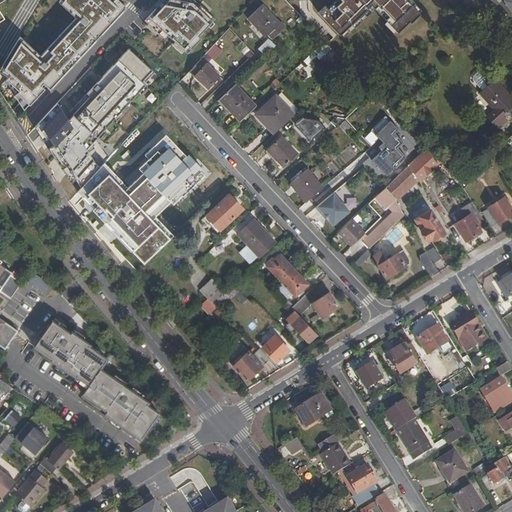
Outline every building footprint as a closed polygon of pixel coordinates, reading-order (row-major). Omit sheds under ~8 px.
[(21,35),(0,70),(8,83),(30,103),(48,86),(51,88),(126,7),(117,0),(59,0),(59,1),(76,15),(41,54),(21,35)] [(162,0),(145,19),(166,37),(169,34),(188,52),(200,38),(198,36),(215,17),(196,0),(162,0)] [(281,21),(263,2),(248,17),(266,36),(269,34),(273,39),(287,25),(281,20),(281,21)] [(240,41),(235,47),(244,55),(249,49),(240,41)] [(61,98),(36,125),(71,181),(76,178),(81,186),(109,156),(96,138),(146,84),(144,82),(155,71),(129,48),(70,110),(61,98)] [(208,87),(219,76),(201,59),(190,70),(208,87)] [(475,74),(475,78),(484,89),(494,80),(485,70),(481,69),(475,74)] [(511,88),(500,75),(494,80),(484,89),(481,92),(511,126),(511,125),(511,88)] [(242,88),(237,82),(221,98),(225,103),(242,88)] [(242,88),(225,103),(241,120),(257,104),(242,88)] [(277,96),(259,113),(275,132),(294,114),(277,96)] [(157,106),(139,125),(159,146),(175,131),(168,124),(163,118),(166,115),(157,106)] [(293,125),(308,142),(322,129),(307,112),(293,125)] [(166,115),(163,118),(168,124),(171,121),(166,115)] [(386,115),(372,128),(384,141),(379,145),(382,149),(372,159),(388,176),(408,156),(400,147),(405,141),(395,131),(399,128),(386,115)] [(299,152),(282,134),(267,149),(283,167),(299,152)] [(437,158),(428,148),(410,164),(418,177),(437,158)] [(219,160),(208,150),(184,174),(195,185),(219,160)] [(114,193),(110,196),(115,202),(130,186),(125,181),(131,176),(124,169),(126,166),(117,157),(98,176),(114,193)] [(126,166),(124,169),(131,176),(133,174),(126,166)] [(396,198),(395,198),(399,204),(421,182),(406,168),(386,187),(396,198)] [(486,172),(482,168),(475,175),(478,177),(480,179),(486,172)] [(307,169),(291,182),(308,201),(323,187),(307,169)] [(470,181),(466,176),(460,182),(463,185),(465,187),(470,181)] [(394,212),(364,241),(369,247),(405,214),(399,204),(395,198),(396,198),(386,187),(378,195),(394,212)] [(189,208),(195,214),(213,197),(208,191),(189,208)] [(335,191),(320,204),(335,222),(351,208),(335,191)] [(243,208),(229,192),(206,214),(214,223),(212,224),(218,231),(243,208)] [(511,206),(505,196),(490,206),(499,221),(511,213),(511,206)] [(184,198),(170,211),(177,217),(190,204),(184,198)] [(481,232),(480,230),(488,225),(474,201),(456,212),(461,220),(456,223),(467,240),(481,232)] [(424,228),(423,230),(429,240),(434,237),(434,238),(445,232),(431,209),(430,209),(429,206),(424,209),(426,212),(417,218),(424,228)] [(490,206),(483,210),(493,225),(499,221),(490,206)] [(276,241),(254,218),(239,233),(260,256),(276,241)] [(354,218),(340,231),(353,246),(367,232),(354,218)] [(234,240),(227,233),(210,250),(216,257),(234,240)] [(434,246),(427,250),(434,261),(441,257),(434,246)] [(399,251),(379,263),(388,277),(407,265),(404,260),(409,258),(403,250),(399,252),(399,251)] [(427,250),(418,255),(431,276),(440,271),(434,261),(427,250)] [(282,252),(269,265),(283,279),(296,267),(282,252)] [(204,268),(215,260),(209,253),(199,261),(204,268)] [(0,287),(10,273),(12,271),(0,262),(0,261),(2,259),(0,257),(0,287)] [(297,294),(310,282),(296,267),(283,279),(297,294)] [(497,285),(504,297),(511,292),(511,271),(501,278),(503,282),(497,285)] [(31,272),(25,281),(43,295),(50,286),(31,272)] [(21,281),(10,273),(0,287),(0,289),(10,296),(21,281)] [(214,275),(201,288),(217,305),(221,302),(231,293),(226,288),(214,275)] [(231,283),(226,288),(231,293),(236,288),(231,283)] [(287,298),(290,295),(280,284),(277,287),(287,298)] [(331,291),(313,302),(323,316),(340,306),(331,291)] [(241,304),(246,300),(239,292),(234,296),(241,304)] [(313,298),(309,294),(294,307),(296,309),(301,313),(312,303),(310,301),(313,298)] [(293,322),(311,341),(319,334),(301,313),(296,309),(291,313),(296,319),(293,322)] [(468,346),(485,335),(470,310),(453,321),(468,346)] [(0,348),(5,352),(20,330),(0,316),(0,348)] [(54,322),(36,348),(93,386),(103,370),(110,361),(54,322)] [(428,351),(448,339),(438,322),(418,335),(428,351)] [(278,360),(290,349),(273,330),(260,341),(278,360)] [(401,371),(416,361),(404,341),(389,350),(401,371)] [(227,358),(235,363),(244,350),(236,344),(227,358)] [(234,366),(247,380),(271,357),(263,348),(255,355),(251,350),(234,366)] [(469,354),(464,357),(466,361),(468,364),(473,360),(469,354)] [(498,365),(502,371),(511,366),(507,359),(498,365)] [(367,385),(383,376),(373,360),(358,369),(367,385)] [(103,370),(93,386),(86,395),(111,412),(108,416),(144,440),(161,414),(150,407),(152,403),(103,370)] [(483,386),(496,407),(511,396),(511,390),(502,374),(483,386)] [(0,380),(0,398),(1,400),(10,388),(0,380)] [(306,422),(331,406),(321,390),(296,406),(306,422)] [(398,427),(416,416),(404,399),(387,411),(398,427)] [(506,429),(511,425),(511,410),(500,418),(506,429)] [(457,427),(445,434),(450,442),(468,430),(458,413),(452,417),(457,427)] [(398,427),(415,456),(428,448),(422,437),(426,434),(416,416),(398,427)] [(29,420),(17,435),(37,452),(49,436),(29,420)] [(77,428),(71,424),(62,435),(68,440),(77,428)] [(342,427),(320,440),(325,448),(339,439),(347,435),(342,427)] [(474,429),(469,432),(478,446),(482,443),(474,429)] [(16,437),(10,432),(0,443),(0,455),(8,446),(16,437)] [(426,434),(422,437),(428,448),(432,445),(426,434)] [(296,438),(284,446),(292,455),(303,449),(296,438)] [(325,448),(322,450),(334,472),(351,461),(348,454),(339,439),(325,448)] [(52,452),(49,450),(46,455),(60,466),(74,450),(62,441),(52,452)] [(482,443),(478,446),(482,452),(486,449),(482,443)] [(451,481),(470,469),(457,448),(438,460),(451,481)] [(508,454),(508,453),(490,465),(480,471),(483,475),(490,471),(495,480),(505,474),(502,470),(511,464),(507,457),(509,456),(508,454)] [(487,460),(475,467),(478,472),(480,471),(490,465),(487,460)] [(368,461),(348,473),(358,490),(373,481),(378,478),(368,461)] [(50,476),(37,465),(16,491),(33,504),(48,485),(45,483),(50,476)] [(0,466),(0,491),(4,495),(16,480),(0,466)] [(348,473),(344,475),(354,492),(358,490),(348,473)] [(380,491),(373,481),(358,490),(354,492),(353,493),(360,503),(380,491)] [(467,511),(483,502),(472,484),(457,493),(467,511)] [(376,497),(377,499),(384,511),(395,511),(396,511),(384,491),(376,497)] [(164,511),(156,497),(130,511),(164,511)] [(205,511),(236,511),(228,498),(205,511)] [(370,511),(373,510),(374,511),(383,511),(384,511),(377,499),(362,508),(363,511),(370,511)]
